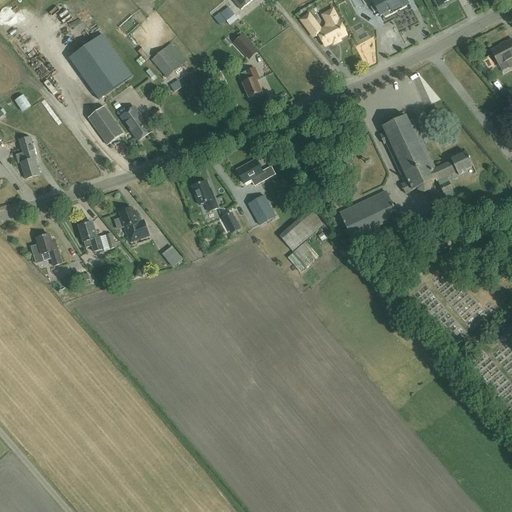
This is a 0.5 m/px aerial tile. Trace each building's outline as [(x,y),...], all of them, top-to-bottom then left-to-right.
[(232,0),(241,10),(252,0),(232,0)] [(372,0),(380,16),(383,14),(384,17),(389,14),(388,12),(391,10),(393,13),(409,4),(406,0),(372,0)] [(453,7),(442,16),(448,24),(459,14),(453,7)] [(230,25),(237,18),(228,8),(221,15),(220,14),(214,19),(220,26),(226,21),(230,25)] [(327,44),(333,40),(335,42),(339,40),(338,38),(344,34),(337,21),(332,11),(324,15),(328,23),(327,28),(320,32),(327,44)] [(313,32),(319,28),(309,15),(301,21),(310,33),(313,31),(313,32)] [(103,35),(70,59),(99,100),(132,77),(103,35)] [(235,43),(243,52),(249,59),(257,53),(250,45),(242,36),(235,43)] [(511,39),(491,50),(499,65),(511,58),(511,39)] [(167,78),(181,66),(165,48),(152,60),(167,78)] [(210,62),(206,57),(200,62),(204,66),(210,62)] [(260,79),(255,68),(246,72),(240,75),(243,84),(249,98),(262,93),(256,81),(260,79)] [(216,85),(223,79),(218,72),(211,77),(216,85)] [(175,92),(183,88),(178,80),(170,85),(175,92)] [(499,92),(506,99),(510,96),(504,88),(499,92)] [(25,92),(18,96),(24,106),(31,103),(25,92)] [(123,134),(104,107),(88,118),(107,145),(123,134)] [(138,141),(152,132),(135,107),(121,116),(138,141)] [(151,113),(155,118),(161,114),(158,109),(151,113)] [(433,170),(435,169),(416,130),(418,129),(414,120),(409,122),(407,116),(383,127),(386,133),(380,135),(384,144),(386,143),(405,183),(401,185),(406,193),(417,188),(418,190),(424,192),(430,190),(432,183),(432,182),(435,180),(436,181),(438,180),(433,170)] [(26,179),(40,175),(35,159),(36,159),(30,137),(19,140),(25,162),(21,163),(26,179)] [(433,170),(438,180),(448,202),(456,198),(449,182),(448,182),(446,177),(457,172),(458,175),(466,171),(465,169),(473,165),(467,152),(451,160),(452,161),(435,169),(433,170)] [(254,187),(259,184),(275,175),(271,167),(263,171),(256,160),(237,171),(244,183),(250,180),(254,187)] [(209,211),(218,208),(212,192),(211,193),(206,181),(192,187),(199,205),(205,203),(209,211)] [(352,238),(398,217),(386,192),(340,213),(352,238)] [(260,226),(276,217),(264,196),(248,204),(260,226)] [(300,199),(292,205),(298,212),(306,206),(300,199)] [(137,214),(134,215),(132,208),(125,211),(125,209),(120,210),(121,212),(120,213),(122,218),(115,221),(118,230),(125,227),(130,243),(149,236),(145,224),(141,225),(137,214)] [(293,252),(323,225),(310,210),(279,237),(293,252)] [(231,213),(223,217),(228,226),(232,234),(240,230),(235,221),(231,213)] [(97,239),(92,223),(79,226),(86,249),(92,247),(94,253),(104,250),(104,252),(116,248),(112,234),(97,239)] [(39,245),(32,247),(34,256),(42,254),(44,261),(52,259),(54,266),(62,264),(55,241),(52,242),(50,235),(37,239),(39,245)] [(300,273),(319,257),(306,242),(287,258),(300,273)] [(175,244),(164,250),(175,268),(186,261),(175,244)] [(113,253),(122,282),(132,279),(124,250),(113,253)]
